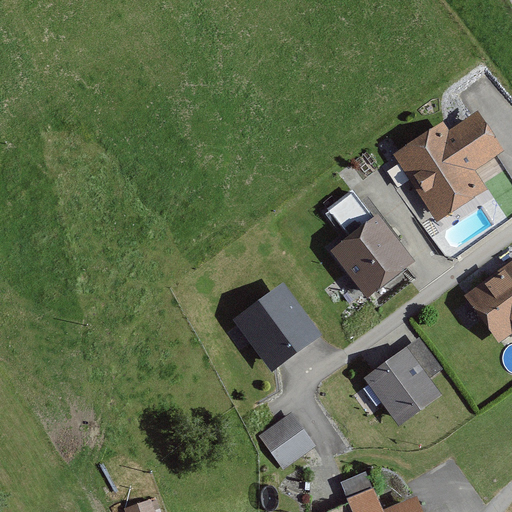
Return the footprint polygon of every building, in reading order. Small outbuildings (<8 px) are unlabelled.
[(388,154),(431,220),(482,186),(470,169),(496,152),(470,113),(442,132),(436,122),(388,154)] [(324,209),(339,229),(362,211),(347,191),(324,209)] [(407,260),(370,212),(325,247),(361,295),(407,260)] [(511,257),(460,295),(494,341),(511,327),(511,257)] [(265,370),(314,334),(277,283),(228,319),(265,370)] [(436,392),(401,347),(359,379),(394,424),(436,392)] [(311,447),(289,416),(257,437),(279,469),(311,447)] [(344,511),(416,511),(410,496),(377,510),(368,488),(339,500),(344,511)] [(162,511),(157,496),(125,507),(126,511),(162,511)]
